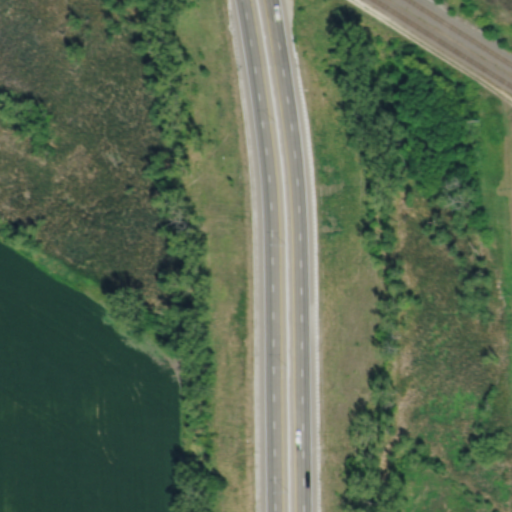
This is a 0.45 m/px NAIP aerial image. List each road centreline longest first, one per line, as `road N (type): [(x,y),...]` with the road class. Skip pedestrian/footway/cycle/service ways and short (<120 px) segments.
road 1 (motorway): [(251,2),(270,185),(273,511)]
road 2 (motorway): [(302,511),(297,167),(284,28)]
